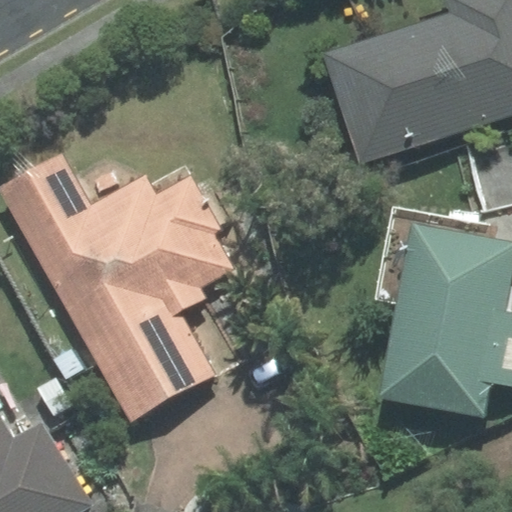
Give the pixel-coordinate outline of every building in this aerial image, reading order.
[(511,0),(438,0),(445,21),(350,51),(383,156),(511,116),(511,0)] [(78,148),(13,184),(144,420),(230,372),(197,311),(222,297),(215,284),(248,265),(229,231),(236,228),(204,171),(171,189),(160,170),(107,199),(78,148)] [(511,232),(438,219),(406,392),(505,410),(510,378),(511,369),(511,232)] [(82,346),(66,356),(80,377),(96,367),(82,346)] [(65,376),(46,387),(63,415),(81,404),(65,376)] [(0,380),(0,511),(89,511),(107,502),(58,419),(31,435),(0,380)]
